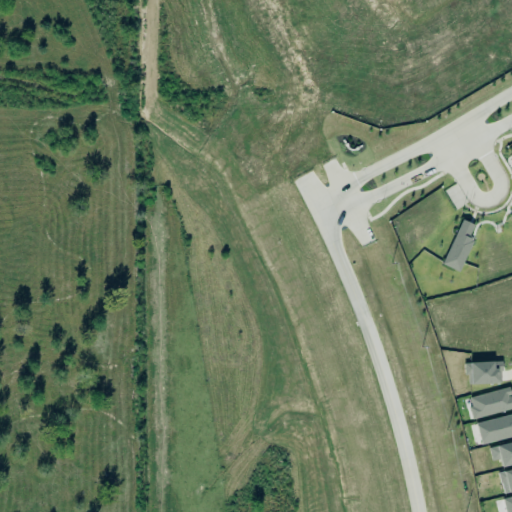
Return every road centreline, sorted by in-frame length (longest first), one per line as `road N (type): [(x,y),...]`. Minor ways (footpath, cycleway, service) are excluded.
road 1 (tertiary): [(317,199),(355,297),(416,511)]
road 2 (tertiary): [(317,199),(193,0)]
road 3 (residential): [(511,96),(317,199)]
road 4 (residential): [(325,221),(453,157)]
road 5 (residential): [(453,157),(471,193),(493,200),(499,183),(481,140)]
